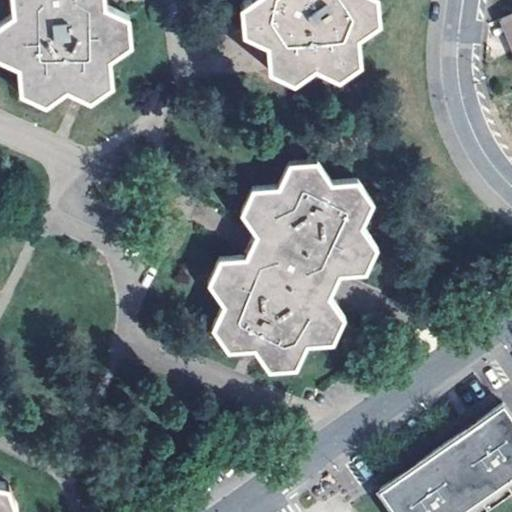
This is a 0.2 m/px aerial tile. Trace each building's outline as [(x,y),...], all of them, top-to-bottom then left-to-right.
[(15,0),(17,12),(0,23),(0,55),(20,66),(22,91),(48,100),(70,87),(93,96),(114,82),(112,56),(135,42),(132,16),(107,3),(107,0),(15,0)] [(255,0),(250,3),(251,27),(274,38),(275,64),(303,75),(327,63),(347,70),(371,54),(367,33),(388,18),(386,0),(255,0)] [(499,26),(511,55),(511,32),(508,22),(499,26)] [(317,164),(291,169),(283,190),(255,193),(243,219),(260,240),(255,250),(251,259),(225,263),(212,292),(226,312),(218,333),(233,355),(258,353),(274,374),(300,371),(309,350),(335,346),(347,321),(333,297),(341,274),(369,273),(378,249),(364,226),(372,206),(354,181),(331,182),(317,164)] [(511,409),(509,406),(476,429),(420,468),(385,492),(399,511),(455,511),(466,505),(494,485),(504,478),(508,485),(511,481),(511,409)] [(0,511),(23,511),(28,505),(19,480),(0,477),(0,511)] [(504,478),(494,485),(498,492),(508,485),(504,478)]
